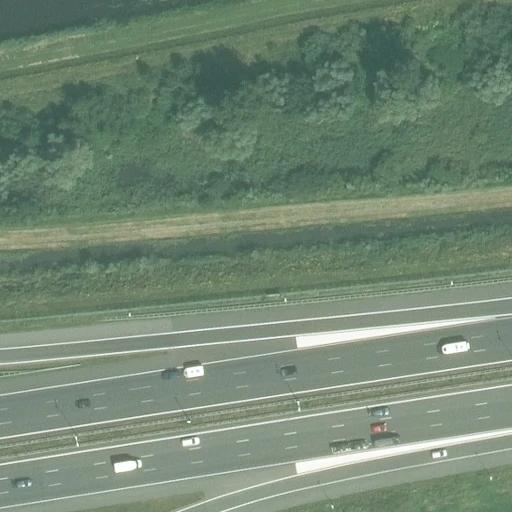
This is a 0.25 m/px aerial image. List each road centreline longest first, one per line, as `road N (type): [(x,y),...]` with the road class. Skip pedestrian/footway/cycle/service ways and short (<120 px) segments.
road 1 (motorway): [(0,487),(511,406)]
road 2 (motorway): [(511,339),(0,416)]
road 3 (motorway): [(511,328),(393,320),(0,357)]
road 4 (motorway): [(200,511),(511,437)]
